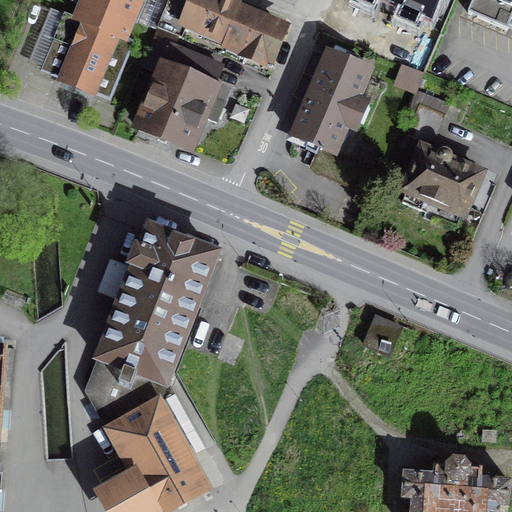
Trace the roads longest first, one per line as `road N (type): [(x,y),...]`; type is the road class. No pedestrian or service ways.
road 1 (primary): [(227,212),(511,332)]
road 2 (primary): [(0,125),(227,212)]
road 3 (residential): [(312,13),(227,212)]
